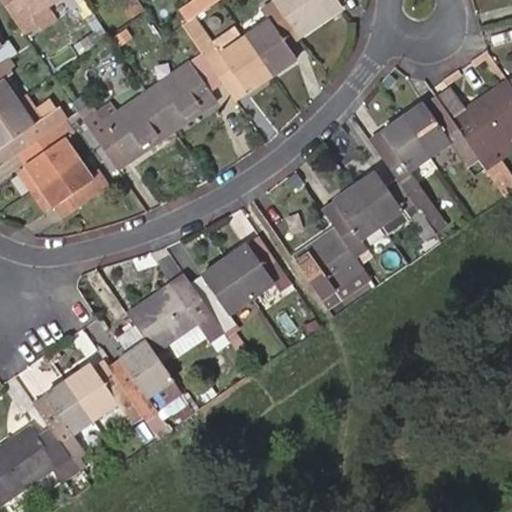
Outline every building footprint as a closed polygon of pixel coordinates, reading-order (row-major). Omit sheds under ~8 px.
[(31,17),(55,0),(0,0),(16,24),(23,34),(36,25),(31,17)] [(188,0),(178,8),(186,20),(193,16),(214,0),(188,0)] [(268,17),(242,36),(269,73),(293,55),(285,43),(298,34),(277,5),(273,0),(265,0),(259,4),(268,17)] [(273,0),(277,5),(298,34),(340,3),(337,0),(273,0)] [(193,16),(186,20),(184,22),(180,24),(185,32),(219,80),(223,85),(234,78),(244,91),(269,73),(242,36),(218,52),(193,16)] [(79,40),(83,46),(98,36),(93,29),(79,40)] [(219,80),(185,32),(173,40),(187,60),(144,90),(171,129),(214,98),(207,88),(219,80)] [(0,61),(2,60),(15,51),(7,40),(0,45),(0,61)] [(85,55),(93,66),(110,55),(102,43),(85,55)] [(53,58),(58,65),(77,51),(72,44),(53,58)] [(10,72),(2,60),(0,61),(0,110),(16,99),(1,78),(10,72)] [(234,78),(223,85),(232,100),(244,91),(234,78)] [(511,184),(496,161),(511,150),(511,88),(506,80),(449,117),(477,158),(503,196),(511,189),(511,184)] [(90,101),(75,112),(97,144),(114,168),(171,129),(144,90),(102,118),(90,101)] [(43,115),(27,92),(16,99),(31,123),(43,115)] [(54,107),(43,115),(31,123),(16,99),(0,110),(0,151),(6,159),(17,152),(63,120),(54,107)] [(449,117),(443,108),(432,115),(422,101),(399,116),(427,156),(448,141),(464,165),(477,158),(449,117)] [(406,170),(427,156),(399,116),(368,138),(395,177),(432,230),(443,223),(406,170)] [(72,132),(63,120),(17,152),(26,164),(14,172),(28,192),(77,158),(64,138),(72,132)] [(91,178),(77,158),(28,192),(41,209),(52,201),(62,214),(106,183),(98,172),(91,178)] [(374,170),(353,184),(379,223),(386,232),(408,217),(423,236),(432,230),(395,177),(384,184),(374,170)] [(332,200),(321,208),(335,227),(353,254),(366,247),(359,237),(379,223),(353,184),(331,199),(332,200)] [(362,268),(353,254),(335,227),(293,257),(324,304),(336,295),(331,289),(362,268)] [(255,257),(265,250),(255,235),(245,243),(255,257)] [(288,282),(265,250),(255,257),(245,243),(222,258),(249,298),(271,282),(277,290),(288,282)] [(226,312),(249,298),(222,258),(188,282),(190,285),(220,330),(224,336),(236,327),(226,312)] [(338,299),(369,278),(362,268),(331,289),(336,295),(338,299)] [(190,285),(188,282),(182,273),(169,282),(177,294),(190,285)] [(169,282),(127,313),(144,338),(154,351),(194,324),(206,341),(220,330),(190,285),(177,294),(169,282)] [(146,395),(171,378),(154,351),(144,338),(118,356),(122,363),(111,370),(134,403),(144,418),(156,410),(146,395)] [(88,362),(64,378),(91,419),(116,402),(122,412),(134,403),(111,370),(99,378),(88,362)] [(70,433),(91,419),(64,378),(43,393),(53,408),(41,417),(48,428),(64,451),(76,442),(70,433)] [(67,455),(64,451),(48,428),(37,435),(29,424),(0,444),(0,501),(58,462),(67,455)] [(76,468),(67,455),(58,462),(66,474),(76,468)]
